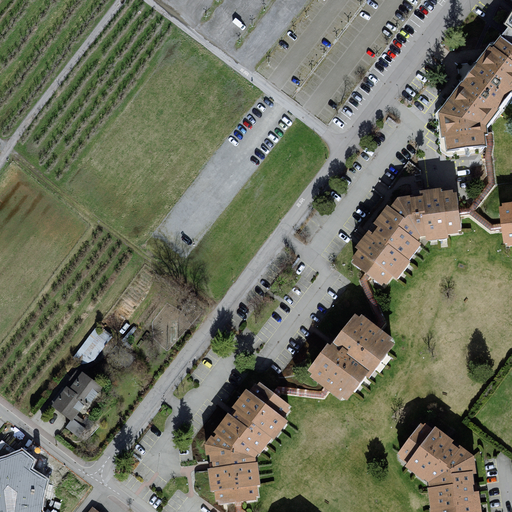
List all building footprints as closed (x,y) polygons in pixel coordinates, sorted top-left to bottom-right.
[(511,19),(499,37),(502,40),(511,47),(511,19)] [(447,155),(486,149),(484,135),(511,97),(511,47),(502,40),(439,117),(447,155)] [(395,204),(350,265),(390,291),(423,244),(457,237),(452,195),(395,204)] [(511,205),(500,207),(505,251),(511,250),(511,205)] [(354,316),(309,375),(350,407),(396,348),(354,316)] [(95,323),(77,354),(94,364),(112,334),(95,323)] [(80,375),(51,409),(72,426),(103,392),(80,375)] [(208,451),(216,509),(260,504),(255,462),(293,416),(257,388),(208,451)] [(422,424),(394,464),(428,488),(430,511),(480,511),(474,460),(422,424)] [(22,450),(0,458),(0,511),(43,511),(41,510),(46,479),(30,469),(35,459),(22,450)]
